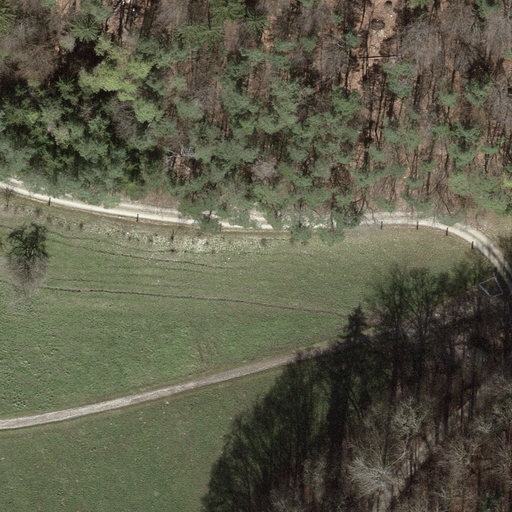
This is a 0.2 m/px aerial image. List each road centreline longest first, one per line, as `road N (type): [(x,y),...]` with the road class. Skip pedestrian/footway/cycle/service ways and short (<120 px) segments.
road 1 (track): [(0,178),(162,216),(453,221),(491,245),(511,280)]
road 2 (track): [(511,367),(379,511)]
